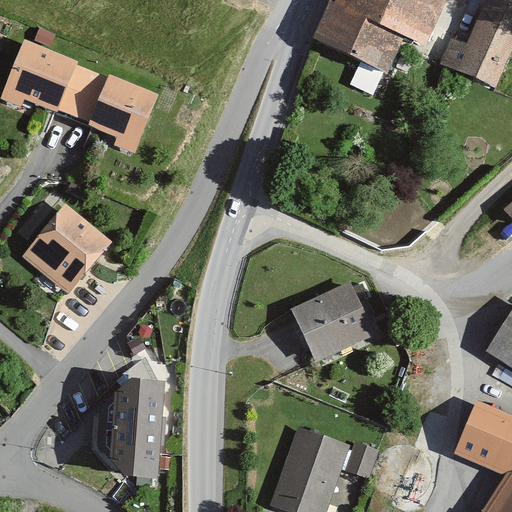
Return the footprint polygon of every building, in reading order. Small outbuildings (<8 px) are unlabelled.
[(447,0),(339,0),(320,46),(385,73),(402,34),(429,45),(447,0)] [(511,49),(511,6),(496,0),(488,0),(465,53),(503,69),(511,49)] [(161,95),(22,37),(0,90),(0,100),(24,110),(27,102),(117,139),(113,148),(135,157),(161,95)] [(66,200),(22,252),(68,291),(112,239),(66,200)] [(350,281),(291,308),(316,360),(375,333),(350,281)] [(511,309),(490,347),(511,360),(511,309)] [(163,378),(132,376),(101,403),(98,444),(125,474),(158,475),(163,378)] [(511,511),(511,424),(472,410),(452,454),(501,472),(479,511),(511,511)] [(325,511),(350,439),(298,422),(271,503),(298,511),(325,511)] [(373,476),(381,447),(355,440),(347,469),(373,476)]
